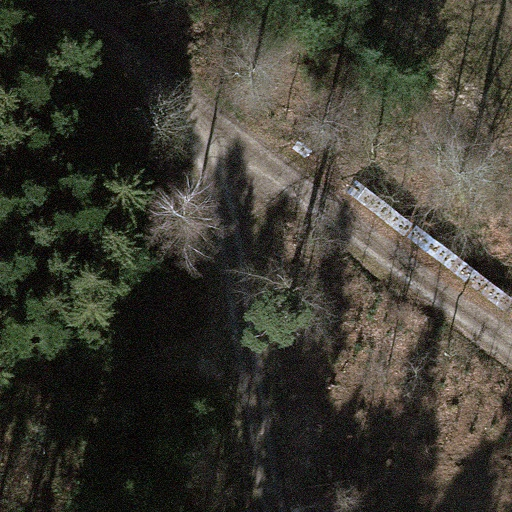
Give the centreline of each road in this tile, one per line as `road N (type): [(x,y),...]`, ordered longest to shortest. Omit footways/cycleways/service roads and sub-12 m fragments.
road 1 (track): [(45,0),(148,73),(218,144),(293,511)]
road 2 (track): [(511,330),(218,144)]
